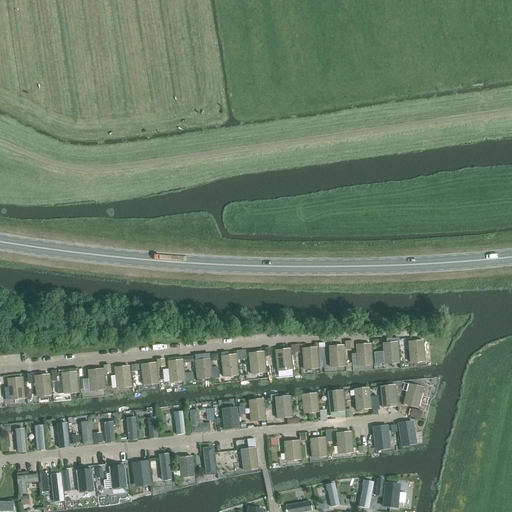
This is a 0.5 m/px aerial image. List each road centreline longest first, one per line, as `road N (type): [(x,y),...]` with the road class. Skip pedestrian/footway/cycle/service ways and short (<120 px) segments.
road 1 (track): [(511,110),(101,167),(59,165),(0,141)]
road 2 (primary): [(511,256),(225,265),(0,241)]
